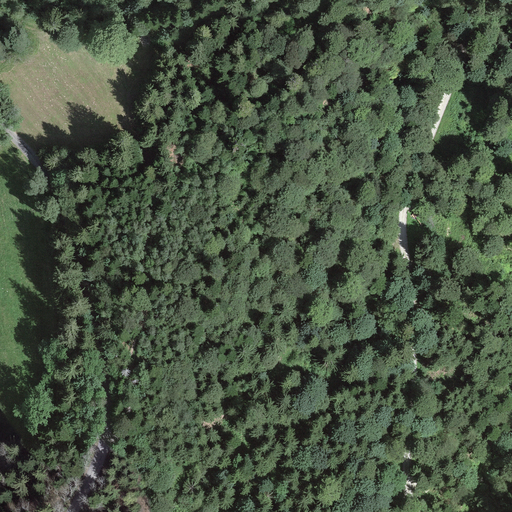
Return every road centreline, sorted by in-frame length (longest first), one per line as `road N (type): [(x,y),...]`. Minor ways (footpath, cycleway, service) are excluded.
road 1 (unclassified): [(0,123),(44,169),(65,209),(109,379),(104,445),(72,511)]
road 2 (track): [(238,511),(306,431),(361,345),(401,216)]
road 3 (track): [(411,511),(405,456),(412,345),(401,216)]
road 4 (track): [(401,216),(483,0)]
